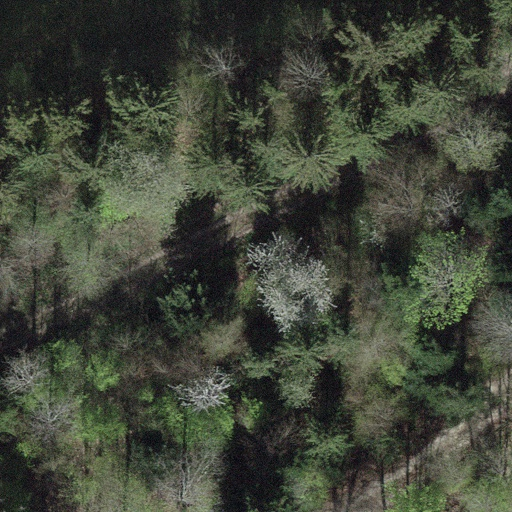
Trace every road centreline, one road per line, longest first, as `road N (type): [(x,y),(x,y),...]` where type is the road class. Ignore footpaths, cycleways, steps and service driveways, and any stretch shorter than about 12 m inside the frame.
road 1 (track): [(511,68),(0,333)]
road 2 (track): [(511,367),(342,511)]
